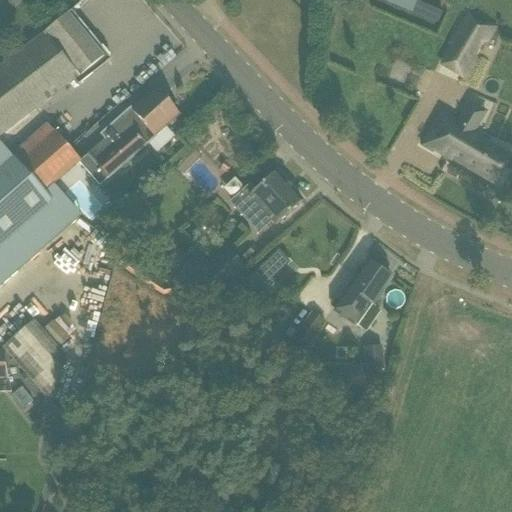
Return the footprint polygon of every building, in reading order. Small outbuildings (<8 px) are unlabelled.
[(414,4),(412,15),(437,21),(439,9),(414,4)] [(450,46),(439,65),(466,82),(479,61),(475,58),(484,43),(488,45),(498,28),(486,21),(483,26),(475,21),(478,16),(467,10),(446,44),(450,46)] [(0,138),(5,134),(78,76),(79,77),(103,58),(67,14),(43,33),(44,34),(0,69),(0,138)] [(78,163),(99,187),(155,138),(154,137),(166,127),(164,125),(177,113),(158,93),(125,122),(121,117),(101,135),(105,140),(80,161),(78,163)] [(511,158),(439,115),(421,146),(450,163),(451,162),(494,187),(511,158)] [(0,285),(1,285),(78,216),(52,186),(78,163),(80,161),(54,132),(53,132),(47,125),(0,165),(0,285)] [(249,188),(230,205),(247,225),(250,222),(260,234),(272,223),(276,227),(286,218),(302,203),(274,174),(255,192),(254,193),(249,188)] [(176,279),(211,302),(245,271),(225,249),(208,265),(192,255),(176,279)] [(278,250),(249,277),(265,295),(277,285),(272,279),(290,262),(278,250)] [(336,312),(360,329),(374,309),(370,307),(392,279),(389,277),(369,263),(336,312)] [(284,308),(279,314),(286,321),(292,314),(284,308)] [(311,314),(292,343),(304,351),(323,322),(311,314)] [(1,348),(43,397),(59,384),(64,358),(32,321),(1,348)] [(363,349),(367,376),(385,374),(382,347),(363,349)] [(0,393),(10,393),(0,353),(0,352),(0,393)] [(307,356),(302,363),(312,370),(317,363),(307,356)]
